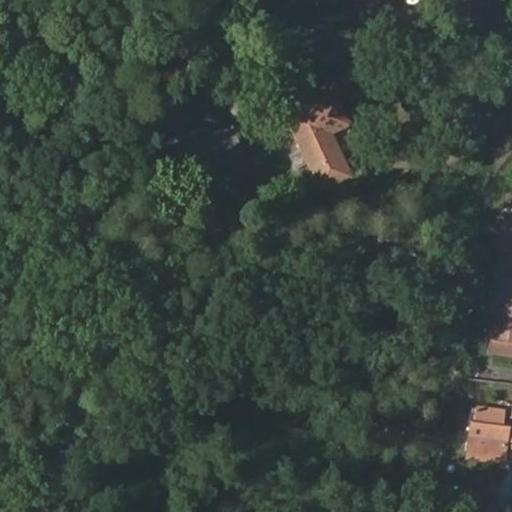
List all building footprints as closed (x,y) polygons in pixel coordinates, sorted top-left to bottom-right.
[(252,108),(238,67),(216,75),(231,115),(252,108)] [(349,176),(328,132),(346,123),(333,96),(287,118),(302,150),(308,163),(320,189),(349,176)] [(184,171),(239,151),(229,127),(176,146),(184,171)] [(308,163),(302,150),(289,156),(295,170),(308,163)] [(511,216),(502,215),(497,247),(502,248),(490,312),(494,313),(489,338),(490,338),(511,341),(511,216)] [(511,358),(511,341),(490,338),(487,354),(511,358)] [(503,461),(508,428),(471,424),(467,456),(503,461)]
